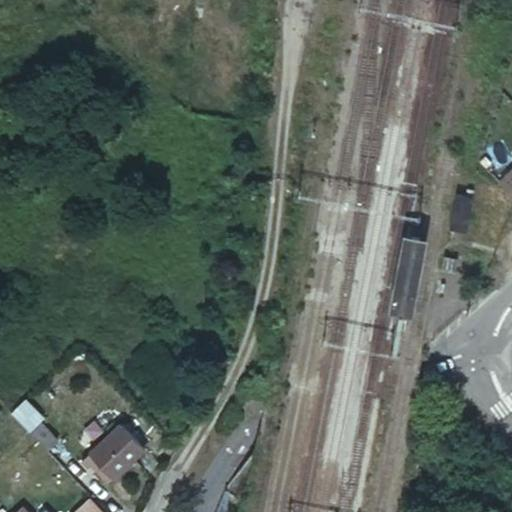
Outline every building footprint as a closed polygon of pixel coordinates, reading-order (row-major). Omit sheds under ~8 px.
[(511,169),(500,181),(511,193),(511,169)] [(461,193),(454,229),(471,233),(480,189),(469,186),(467,194),(461,193)] [(415,241),(400,311),(410,314),(424,243),(415,241)] [(451,259),(449,269),(459,272),(461,262),(451,259)] [(199,384),(218,393),(232,362),(213,354),(199,384)] [(40,419),(29,430),(50,451),(60,439),(40,419)] [(147,445),(124,422),(91,453),(86,458),(90,463),(93,461),(112,479),(115,476),(147,445)] [(107,511),(92,496),(75,511),(107,511)]
